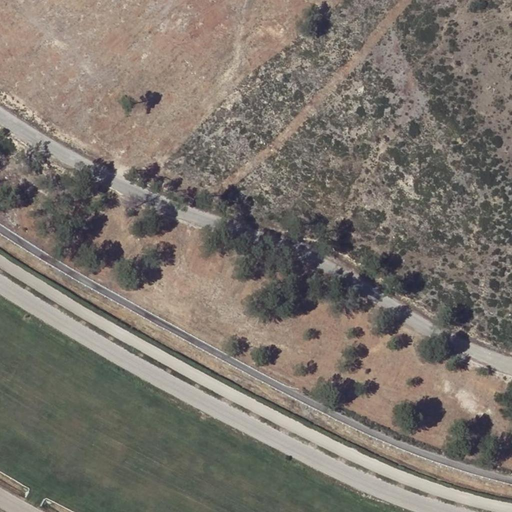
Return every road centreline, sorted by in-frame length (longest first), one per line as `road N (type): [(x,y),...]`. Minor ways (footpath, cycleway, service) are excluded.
road 1 (unknown): [(511,480),(356,425),(0,230)]
road 2 (unknown): [(0,260),(325,441),(393,472),(511,508)]
road 3 (unknown): [(446,511),(239,421),(0,281)]
